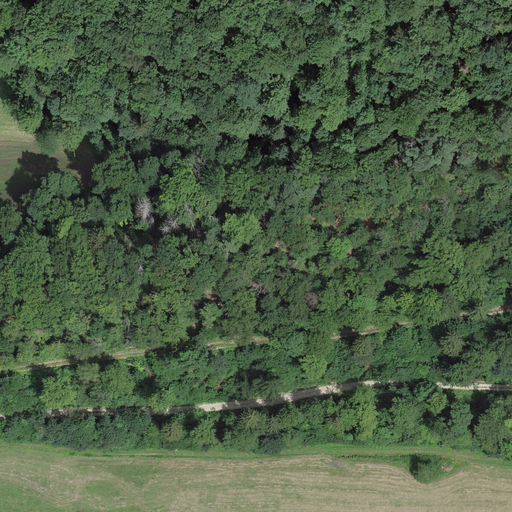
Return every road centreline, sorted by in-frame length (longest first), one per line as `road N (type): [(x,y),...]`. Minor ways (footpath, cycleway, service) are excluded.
road 1 (track): [(511,309),(0,372)]
road 2 (track): [(0,419),(220,412),(322,391),(511,392)]
road 3 (track): [(511,460),(434,451),(233,454),(0,442)]
